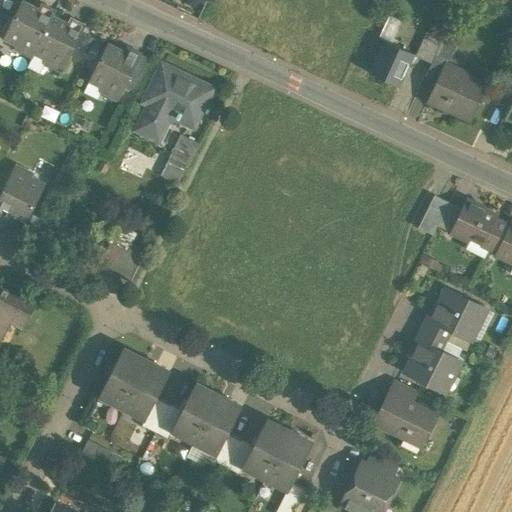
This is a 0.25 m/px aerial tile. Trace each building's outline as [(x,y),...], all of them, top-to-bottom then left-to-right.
[(40,9),(23,1),(6,33),(19,40),(15,49),(31,57),(36,48),(52,15),(54,10),(42,4),(40,9)] [(408,22),(389,13),(382,27),(402,35),(408,22)] [(68,23),(52,15),(36,48),(49,54),(44,63),(62,72),(85,25),(71,18),(68,23)] [(402,35),(382,27),(378,36),(384,39),(397,45),(402,35)] [(397,45),(384,39),(370,72),(399,85),(414,52),(397,45)] [(125,52),(108,43),(92,76),(105,83),(101,91),(117,99),(124,86),(140,53),(141,53),(128,47),(125,52)] [(151,59),(140,53),(124,86),(135,91),(151,59)] [(448,59),(435,53),(425,76),(436,81),(445,63),(446,63),(448,59)] [(446,63),(445,63),(436,81),(428,99),(473,120),(490,83),(446,63)] [(213,88),(163,64),(144,102),(149,105),(137,131),(158,141),(167,122),(176,118),(194,127),(213,88)] [(181,136),(169,159),(186,167),(197,144),(181,136)] [(33,174),(16,165),(0,197),(0,214),(7,218),(9,214),(25,222),(44,184),(31,177),(33,174)] [(448,202),(434,195),(418,227),(432,234),(437,224),(448,202)] [(497,215),(472,202),(473,201),(466,197),(461,208),(450,230),(469,240),(471,235),(484,242),(496,218),(497,215)] [(448,202),(437,224),(450,230),(461,208),(448,202)] [(509,225),(496,218),(484,242),(497,248),(509,225)] [(511,219),(509,225),(497,248),(495,253),(511,261),(511,219)] [(126,251),(109,243),(98,264),(130,280),(140,259),(126,251)] [(144,251),(130,244),(126,251),(140,259),(144,251)] [(27,300),(0,286),(0,333),(9,315),(17,319),(27,300)] [(444,288),(433,311),(430,310),(427,317),(449,327),(471,338),(479,320),(474,318),(480,305),(444,288)] [(427,317),(421,328),(443,339),(449,327),(427,317)] [(443,339),(421,328),(416,338),(438,349),(443,339)] [(438,349),(416,338),(413,345),(416,346),(404,370),(440,388),(446,376),(451,378),(460,360),(438,349)] [(169,370),(122,347),(98,395),(145,419),(156,397),(169,370)] [(417,391),(396,380),(374,423),(403,437),(406,431),(424,440),(437,414),(412,401),(417,391)] [(241,405),(195,382),(181,409),(170,429),(171,430),(216,453),(227,432),(241,405)] [(168,403),(156,397),(145,419),(142,424),(155,430),(168,403)] [(168,403),(155,430),(167,436),(171,430),(170,429),(181,409),(169,402),(168,403)] [(313,441),(266,418),(252,444),(241,466),(287,489),(288,489),(292,481),(313,441)] [(240,438),(227,432),(216,453),(214,458),(226,465),(240,438)] [(240,438),(226,465),(239,471),(241,466),(252,444),(240,438)] [(120,455),(87,439),(81,451),(114,467),(120,455)] [(114,467),(81,451),(75,464),(107,480),(114,467)] [(366,463),(361,461),(341,502),(360,511),(374,511),(379,502),(385,505),(397,479),(392,476),(397,466),(372,453),(366,463)] [(292,481),(288,489),(287,489),(275,511),(293,511),(306,488),(292,481)] [(78,511),(56,501),(50,511),(78,511)]
